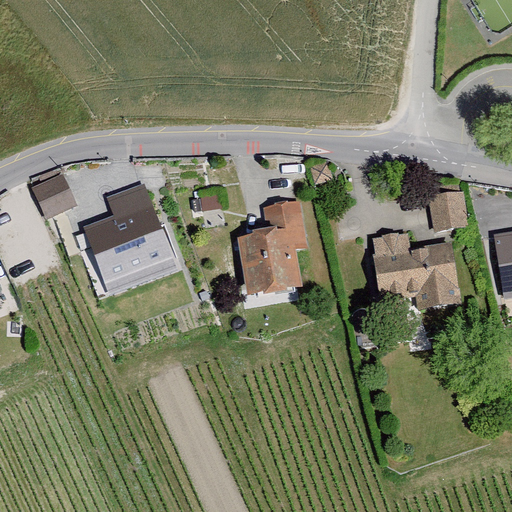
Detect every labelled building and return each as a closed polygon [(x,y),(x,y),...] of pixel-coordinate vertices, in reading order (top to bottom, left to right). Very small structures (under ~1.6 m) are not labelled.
[(331,170),(313,174),(317,193),(335,189),(331,170)] [(68,183),(36,197),(50,229),(82,215),(68,183)] [(469,201),(433,207),(438,241),(474,236),(469,201)] [(241,248),(253,315),(311,305),(303,260),(314,258),(306,206),(261,214),(266,243),(241,248)] [(179,241),(125,261),(144,312),(197,293),(179,241)] [(416,242),(378,248),(387,312),(421,307),(424,326),(470,319),(460,250),(418,256),(416,242)] [(511,242),(501,244),(511,307),(511,306),(511,242)] [(0,298),(0,326),(9,323),(0,298)]
